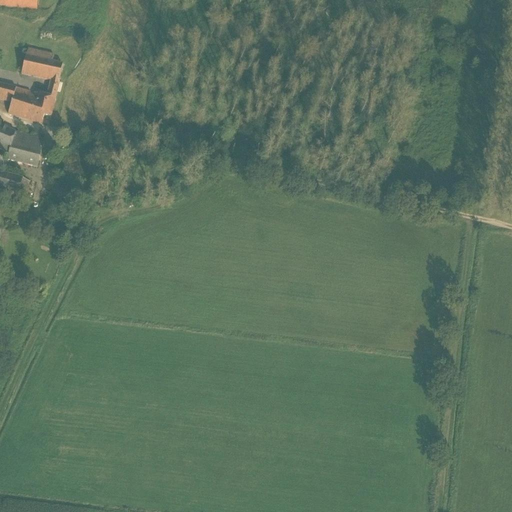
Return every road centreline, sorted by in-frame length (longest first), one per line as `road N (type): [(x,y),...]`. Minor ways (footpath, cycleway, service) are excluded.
road 1 (track): [(474,220),(25,127),(0,115)]
road 2 (track): [(0,413),(84,236),(99,222),(182,193),(209,159)]
road 3 (track): [(439,511),(474,220)]
